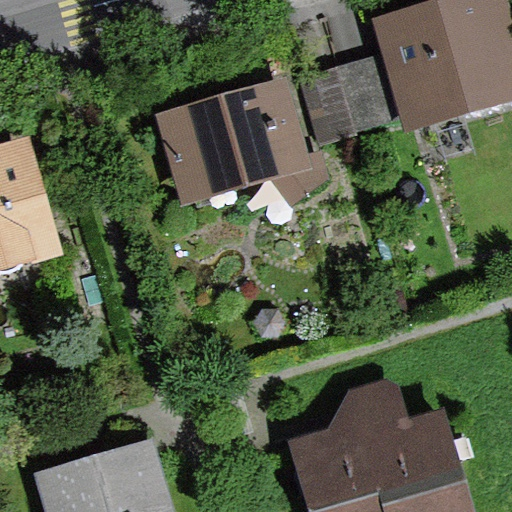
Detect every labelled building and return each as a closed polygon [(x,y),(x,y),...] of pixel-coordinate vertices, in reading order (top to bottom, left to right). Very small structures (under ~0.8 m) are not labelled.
[(511,6),(510,0),(408,0),(371,11),(403,121),(511,90),(511,6)] [(375,50),(334,62),(353,128),(394,116),(375,50)] [(353,128),(334,62),(297,73),(316,139),(353,128)] [(333,172),(316,144),(309,148),(285,69),(155,106),(182,198),(269,172),(286,200),(333,172)] [(0,263),(64,245),(28,125),(0,133),(0,263)] [(406,409),(394,368),(348,382),(326,421),(287,433),(311,511),(476,511),(441,398),(406,409)] [(177,511),(153,429),(34,464),(47,511),(177,511)]
